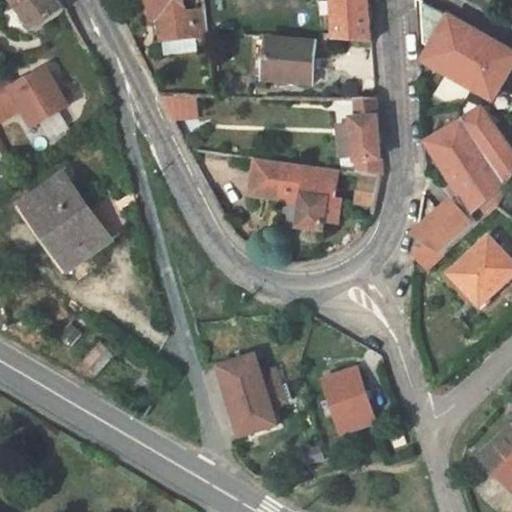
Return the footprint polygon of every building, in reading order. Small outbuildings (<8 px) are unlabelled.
[(13,0),(37,31),(68,9),(61,0),(13,0)] [(149,0),(152,18),(160,17),(163,41),(166,40),(198,36),(195,11),(185,12),(183,0),(149,0)] [(323,0),(324,11),(334,11),(333,0),(323,0)] [(373,43),(372,27),(370,0),(333,0),(334,11),(336,40),(373,43)] [(420,4),(423,47),(432,51),(449,19),(420,4)] [(207,10),(195,11),(198,36),(210,35),(207,10)] [(511,71),(511,53),(449,19),(432,51),(425,64),(496,102),(511,71)] [(198,36),(166,40),(168,56),(200,51),(198,36)] [(268,39),(266,81),(314,85),(317,43),(268,39)] [(4,72),(0,73),(0,122),(24,109),(34,126),(69,106),(47,70),(14,89),(4,72)] [(359,82),(345,82),(345,98),(356,99),(359,99),(359,82)] [(190,96),(160,95),(174,122),(198,117),(190,96)] [(357,156),(359,172),(363,173),(383,176),(377,99),(359,99),(356,99),(356,102),(358,119),(353,119),(354,125),(357,156)] [(511,183),(511,149),(484,109),(428,142),(462,197),(474,217),(507,187),(509,189),(511,183)] [(354,125),(339,126),(342,158),(357,156),(354,125)] [(335,200),(329,199),(330,189),(336,190),(339,170),(257,158),(252,196),(282,200),(283,194),(303,197),(302,203),(299,227),(324,230),(325,221),(339,223),(342,201),(335,200)] [(383,176),(363,173),(361,182),(381,185),(383,176)] [(87,205),(69,179),(26,209),(70,271),(74,268),(86,260),(133,226),(119,206),(107,190),(87,205)] [(361,182),(358,202),(377,204),(381,185),(361,182)] [(416,237),(429,245),(444,257),(499,208),(509,189),(507,187),(474,217),(462,197),(416,237)] [(303,197),(283,194),(282,200),(302,203),(303,197)] [(511,260),(491,238),(452,275),(468,292),(474,287),(487,302),(511,279),(511,260)] [(429,271),(444,257),(429,245),(415,256),(429,271)] [(86,260),(74,268),(81,278),(93,270),(86,260)] [(487,302),(474,287),(468,292),(482,307),(487,302)] [(57,307),(44,321),(56,331),(68,316),(57,307)] [(70,329),(62,338),(70,345),(78,337),(70,329)] [(100,342),(81,363),(91,371),(108,352),(109,350),(100,342)] [(108,352),(91,371),(96,376),(113,357),(108,352)] [(237,415),(244,437),(279,425),(273,406),(263,374),(257,356),(221,367),(228,388),(234,387),(243,413),(237,415)] [(337,415),(343,435),(378,423),(359,367),(324,379),(331,399),(337,415)] [(159,378),(150,370),(137,385),(146,393),(159,378)] [(276,370),(263,374),(273,406),(287,402),(276,370)] [(234,387),(228,388),(232,401),(237,415),(243,413),(234,387)] [(337,415),(331,399),(320,403),(325,419),(337,415)] [(511,430),(483,458),(511,488),(511,430)] [(404,432),(392,436),(396,448),(408,444),(404,432)] [(322,449),(305,455),(309,467),(326,462),(322,449)]
